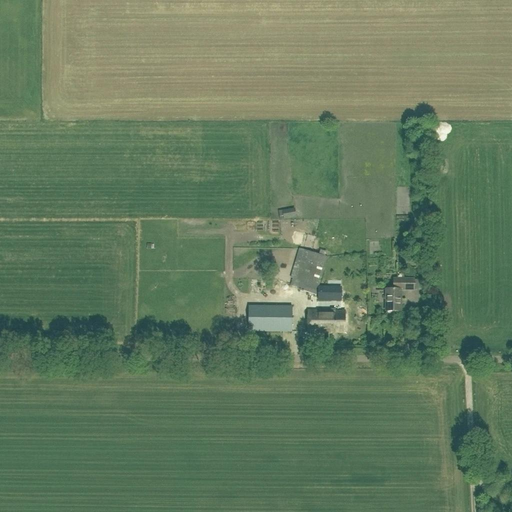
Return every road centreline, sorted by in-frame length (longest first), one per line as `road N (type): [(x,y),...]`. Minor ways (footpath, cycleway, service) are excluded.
road 1 (unclassified): [(511,359),(0,358)]
road 2 (track): [(476,511),(469,359)]
